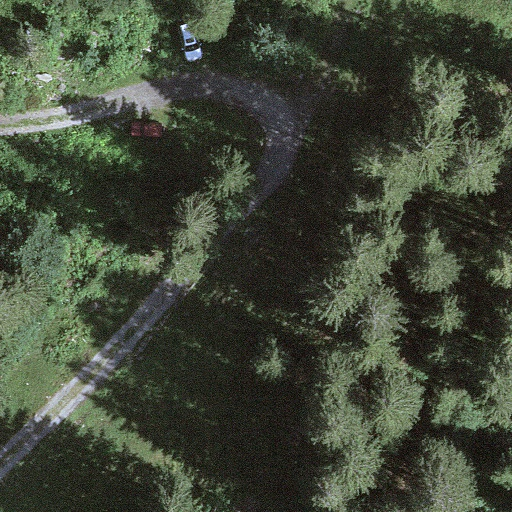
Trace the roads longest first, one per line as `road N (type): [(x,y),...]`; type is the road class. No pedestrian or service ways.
road 1 (track): [(0,473),(141,331),(276,173),(288,134),(283,112)]
road 2 (track): [(283,112),(235,92),(183,88),(0,126)]
